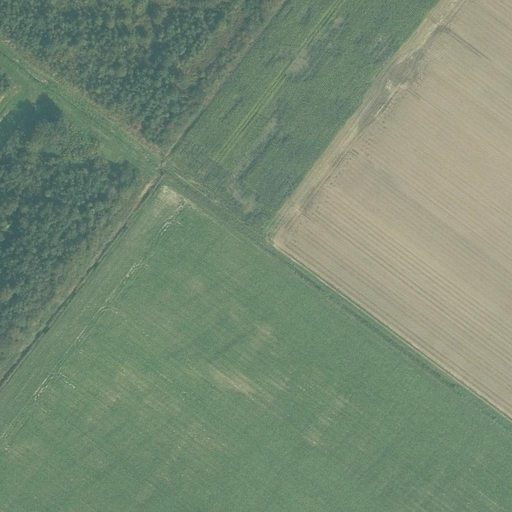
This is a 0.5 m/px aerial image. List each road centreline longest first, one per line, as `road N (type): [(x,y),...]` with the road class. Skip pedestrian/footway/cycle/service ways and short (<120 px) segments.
road 1 (track): [(163,161),(0,39)]
road 2 (track): [(146,170),(0,63)]
